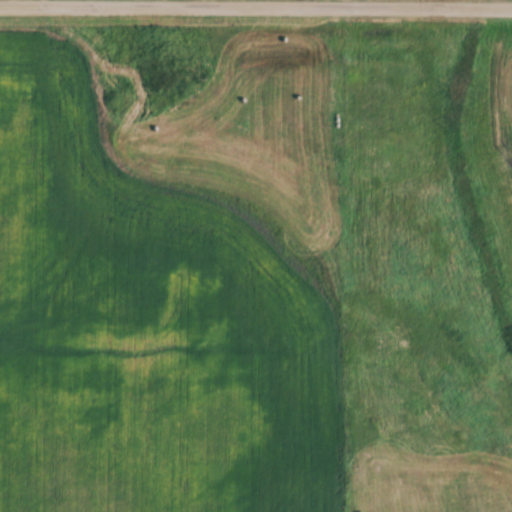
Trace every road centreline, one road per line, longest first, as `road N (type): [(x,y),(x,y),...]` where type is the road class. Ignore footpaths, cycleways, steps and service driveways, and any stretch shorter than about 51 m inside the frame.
road 1 (residential): [(329,7),(0,7)]
road 2 (residential): [(511,5),(329,7)]
